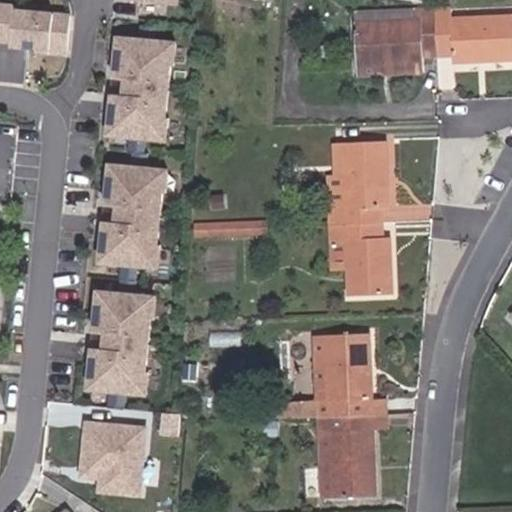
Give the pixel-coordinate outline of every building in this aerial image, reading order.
[(67,50),(70,15),(13,10),(14,6),(0,4),(0,39),(11,41),(11,45),(67,50)] [(435,11),(434,7),(354,12),(358,76),(424,72),(423,58),(437,57),(435,11)] [(511,60),(511,16),(451,20),(450,10),(435,11),(437,57),(453,56),(454,64),(511,60)] [(170,84),(172,66),(173,66),(175,44),(118,39),(116,61),(119,61),(114,114),(111,113),(109,136),(167,141),(169,119),(167,118),(169,100),(142,97),(144,82),(170,84)] [(0,120),(0,169),(10,170),(14,122),(0,120)] [(391,208),(387,141),(334,144),(335,175),(328,176),(330,225),(384,223),(383,208),(391,208)] [(162,212),(164,193),(165,193),(168,171),(110,165),(108,187),(111,188),(106,240),(103,240),(101,262),(158,268),(160,246),(159,246),(161,227),(134,224),(135,209),(162,212)] [(269,221),(196,221),(196,233),(269,234),(269,221)] [(394,295),(392,238),(384,238),(384,223),(330,225),(332,271),(348,271),(349,297),(394,295)] [(150,338),(152,319),(153,319),(155,297),(98,292),(96,314),(99,314),(94,367),(91,367),(89,389),(146,394),(148,372),(147,372),(149,353),(122,351),(123,336),(150,338)] [(374,399),(371,334),(314,336),(317,401),(300,402),(301,418),(319,417),(367,415),(367,400),(374,399)] [(387,415),(387,399),(374,399),(367,400),(367,415),(387,415)] [(378,496),(375,431),(368,431),(367,415),(319,417),(322,499),(378,496)] [(388,431),(387,415),(367,415),(368,431),(375,431),(388,431)] [(146,429),(88,423),(83,476),(98,477),(97,490),(140,494),(146,429)]
